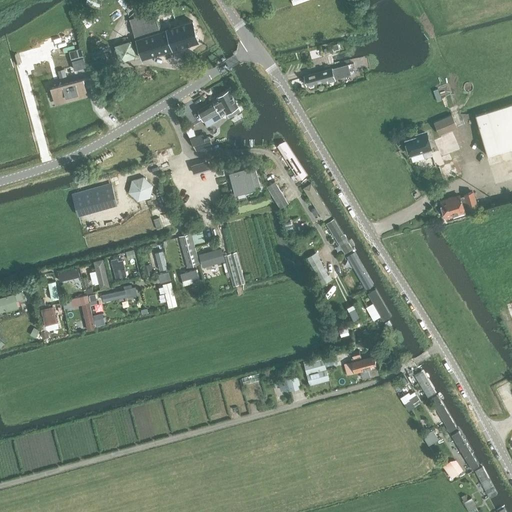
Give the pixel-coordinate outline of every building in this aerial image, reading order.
[(154,11),(156,18),(173,13),(171,4),(153,9),(154,11)] [(135,35),(159,28),(156,18),(154,11),(129,18),(135,35)] [(193,20),(174,26),(174,27),(136,39),(137,43),(140,52),(142,58),(172,49),(173,49),(199,41),(193,20)] [(131,40),(116,45),(120,60),(135,55),(135,54),(140,52),(137,43),(132,45),(131,40)] [(81,48),(70,51),(75,69),(86,66),(81,48)] [(325,70),(304,76),(307,85),(309,85),(309,86),(314,85),(314,83),(327,79),(328,82),(336,80),(335,78),(356,72),(353,63),(333,68),(332,68),(325,70)] [(51,88),(55,99),(66,100),(76,98),(80,97),(79,95),(87,93),(83,79),(51,87),(51,88)] [(464,84),(463,87),(464,89),(467,91),(470,91),(472,89),(473,87),(472,84),(470,82),(467,82),(464,84)] [(238,106),(239,106),(229,90),(217,96),(218,98),(198,109),(204,120),(218,112),(220,115),(225,112),(226,113),(228,117),(241,110),(238,106)] [(511,103),(475,115),(487,153),(511,145),(511,103)] [(435,121),(436,124),(440,133),(456,125),(453,117),(451,114),(435,121)] [(427,133),(406,140),(411,155),(423,151),(425,157),(433,155),(431,148),(432,148),(427,133)] [(191,138),(197,149),(213,144),(211,137),(205,139),(204,134),(191,138)] [(285,141),(277,146),(297,178),(305,173),(285,141)] [(202,162),(192,165),(194,172),(204,170),(202,162)] [(237,192),(253,187),(260,185),(256,167),(232,174),(237,192)] [(153,185),(144,176),(132,180),(129,192),(138,200),(150,197),(153,185)] [(267,185),(280,207),(288,203),(275,181),(267,185)] [(311,182),(303,187),(322,219),(331,213),(311,182)] [(465,210),(464,209),(469,207),(470,209),(477,207),(473,191),(465,194),(465,195),(460,197),(460,195),(441,201),(445,216),(465,210)] [(333,216),(324,222),(345,253),(353,248),(333,216)] [(154,219),(154,220),(157,229),(163,227),(159,217),(154,219)] [(220,238),(221,238),(218,228),(210,230),(213,239),(214,239),(216,246),(222,244),(220,238)] [(205,241),(201,229),(191,232),(195,244),(205,241)] [(178,236),(187,267),(200,264),(191,232),(178,236)] [(225,260),(222,247),(199,253),(202,266),(225,260)] [(133,248),(126,250),(128,258),(136,255),(133,248)] [(168,268),(162,248),(155,250),(161,270),(168,268)] [(245,283),(236,251),(224,255),(233,286),(245,283)] [(355,251),(346,256),(365,288),(374,283),(355,251)] [(310,261),(315,270),(323,265),(318,257),(310,261)] [(118,261),(118,258),(111,260),(116,278),(123,277),(121,269),(125,268),(123,260),(118,261)] [(110,286),(103,259),(94,261),(100,288),(110,286)] [(150,263),(143,265),(146,275),(153,274),(150,263)] [(328,274),(323,265),(315,270),(320,279),(328,274)] [(86,293),(80,269),(72,271),(75,282),(73,283),(76,296),(86,293)] [(169,271),(158,274),(161,282),(171,279),(169,271)] [(203,274),(178,281),(182,296),(207,289),(203,274)] [(59,298),(56,281),(48,282),(52,300),(59,298)] [(177,304),(171,281),(163,283),(169,307),(177,304)] [(135,286),(125,288),(125,289),(127,296),(137,294),(135,286)] [(377,288),(368,293),(384,320),(392,315),(377,288)] [(127,296),(125,289),(102,294),(104,301),(127,296)] [(88,294),(71,298),(73,306),(82,304),(82,302),(89,300),(88,294)] [(82,304),(88,330),(96,328),(95,326),(93,315),(89,300),(82,302),(82,304)] [(0,316),(20,311),(18,303),(0,308),(0,316)] [(45,324),(57,322),(54,306),(42,309),(45,324)] [(353,316),(357,313),(353,306),(348,309),(353,316)] [(103,313),(93,315),(95,326),(106,323),(103,313)] [(34,327),(30,334),(35,336),(39,329),(34,327)] [(347,327),(340,329),(342,336),(349,334),(347,327)] [(347,374),(367,368),(370,376),(379,374),(374,355),(361,358),(358,349),(352,351),(353,357),(356,357),(357,360),(352,361),(352,363),(344,365),(347,374)] [(323,357),(323,358),(304,363),(310,386),(329,381),(324,362),(337,359),(335,353),(323,357)] [(424,369),(415,375),(429,398),(438,392),(424,369)] [(286,378),(289,390),(301,387),(298,375),(286,378)] [(412,397),(404,402),(407,408),(412,406),(416,405),(420,403),(422,402),(417,394),(412,397)] [(440,396),(431,401),(449,432),(458,426),(440,396)] [(429,428),(421,433),(428,446),(438,440),(432,430),(430,431),(429,428)] [(460,431),(452,435),(470,467),(479,463),(460,431)] [(443,465),(452,478),(463,469),(456,459),(450,460),(443,465)] [(474,470),(489,498),(498,493),(483,465),(474,470)] [(468,499),(465,494),(461,496),(468,511),(477,506),(472,497),(468,499)]
